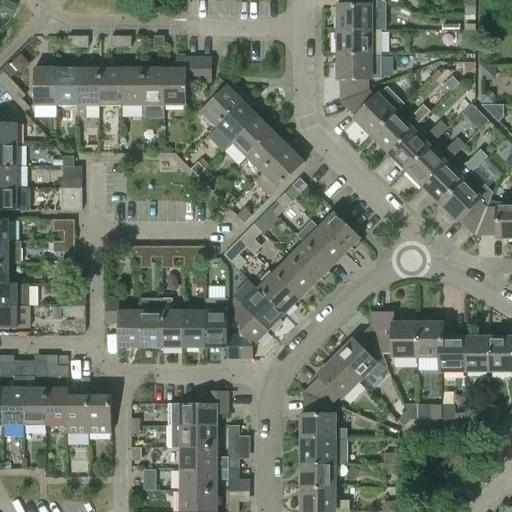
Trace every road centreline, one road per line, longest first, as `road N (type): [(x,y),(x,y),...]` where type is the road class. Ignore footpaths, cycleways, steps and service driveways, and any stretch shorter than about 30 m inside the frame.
road 1 (residential): [(270,375),(121,373),(74,343),(0,344)]
road 2 (residential): [(412,265),(406,225),(307,123),(304,29)]
road 3 (residential): [(270,375),(350,297),(412,265)]
road 4 (residential): [(269,511),(270,375)]
